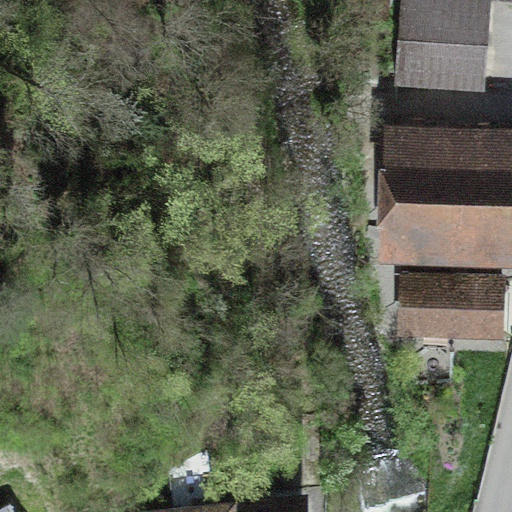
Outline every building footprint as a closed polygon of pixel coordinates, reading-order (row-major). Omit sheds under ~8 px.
[(390,0),(388,85),(484,87),(486,3),(390,0)] [(392,243),(511,247),(511,127),(396,123),(392,243)] [(407,270),(406,323),(498,326),(500,273),(407,270)] [(486,511),(501,450),(490,448),(474,511),(486,511)] [(216,496),(110,511),(109,511),(325,511),(327,484),(216,498),(216,496)] [(0,511),(16,511),(10,500),(0,505),(0,511)]
